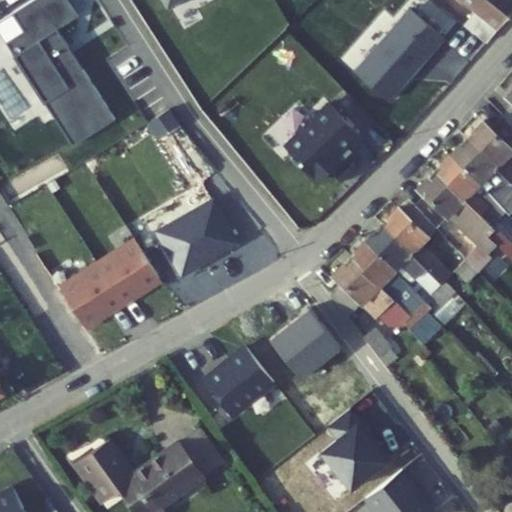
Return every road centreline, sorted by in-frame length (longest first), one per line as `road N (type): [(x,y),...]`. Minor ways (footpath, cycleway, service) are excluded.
road 1 (residential): [(10,421),(296,262)]
road 2 (residential): [(296,262),(116,0)]
road 3 (residential): [(487,511),(296,262)]
road 4 (residential): [(296,262),(360,205),(511,35)]
